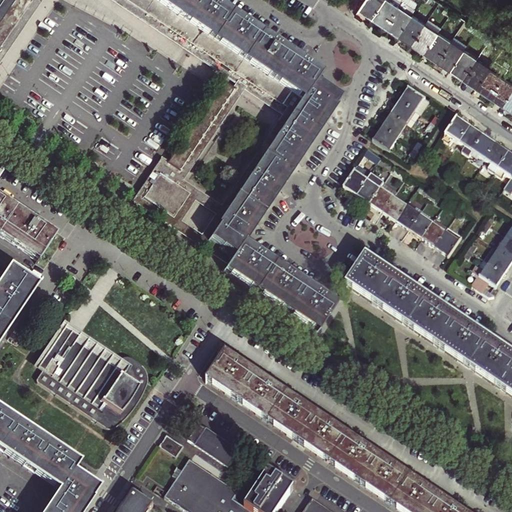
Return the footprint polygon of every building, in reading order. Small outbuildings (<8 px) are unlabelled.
[(167,162),(161,158),(155,166),(130,202),(199,248),(228,267),(235,256),(209,239),(247,182),(245,181),(250,175),(251,176),(313,85),(319,77),(316,75),(313,73),(297,97),(291,93),(282,106),(123,0),(29,0),(0,44),(0,62),(42,0),(108,0),(235,85),(232,89),(234,90),(178,173),(166,165),(167,162)] [(0,0),(0,44),(29,0),(0,0)] [(215,8),(217,5),(214,4),(211,2),(210,4),(203,0),(123,0),(282,106),(291,93),(297,97),(313,73),(307,69),(309,66),(305,64),(303,63),(302,65),(277,49),(279,47),(275,44),(272,42),(271,45),(247,29),(248,26),(245,24),(242,22),(241,25),(215,8)] [(364,0),(359,8),(373,17),(384,0),(364,0)] [(384,0),(373,17),(386,25),(402,1),(399,0),(384,0)] [(386,25),(399,35),(412,16),(416,10),(402,1),(386,25)] [(445,8),(443,12),(448,16),(451,12),(445,8)] [(457,15),(451,12),(448,16),(454,20),(457,15)] [(399,35),(412,43),(424,24),(412,16),(399,35)] [(412,43),(425,51),(437,33),(424,24),(412,43)] [(472,25),(469,29),(475,34),(478,30),(472,25)] [(425,51),(438,61),(453,37),(440,28),(437,33),(425,51)] [(491,38),(478,30),(475,34),(488,42),(491,38)] [(438,61),(451,69),(464,50),(467,46),(453,37),(438,61)] [(491,38),(488,42),(502,52),(504,47),(491,38)] [(451,69),(463,78),(476,58),(464,50),(451,69)] [(463,78),(477,87),(492,63),(479,54),(476,58),(463,78)] [(477,87),(490,95),(502,76),(505,72),(492,63),(477,87)] [(490,95),(503,104),(511,90),(511,82),(502,76),(490,95)] [(221,82),(167,162),(166,165),(178,173),(234,90),(232,89),(221,82)] [(224,273),(316,334),(333,308),(321,300),(323,297),(317,293),(315,296),(308,291),(291,279),(292,277),(285,273),(284,275),(279,271),(264,261),(260,259),(261,256),(256,253),(254,255),(241,246),(256,225),(280,187),(304,152),(326,118),(337,102),(313,85),(251,176),(250,175),(245,181),(247,182),(209,239),(235,256),(228,267),(224,273)] [(408,90),(399,103),(420,117),(428,103),(408,90)] [(511,90),(503,104),(511,110),(511,90)] [(399,103),(391,115),(411,129),(420,117),(399,103)] [(391,115),(382,129),(397,139),(402,142),(411,129),(391,115)] [(439,122),(435,119),(431,125),(435,127),(439,122)] [(458,146),(469,130),(455,120),(444,136),(458,146)] [(435,127),(431,125),(427,131),(431,134),(435,127)] [(382,129),(373,143),(387,152),(397,139),(382,129)] [(471,154),(482,138),(469,130),(458,146),(463,149),(461,154),(468,159),(471,154)] [(483,163),(494,146),(482,138),(471,154),(483,163)] [(418,144),(414,150),(418,153),(422,147),(418,144)] [(494,176),(508,156),(494,146),(483,163),(489,167),(487,172),(494,176)] [(414,150),(410,157),(414,159),(418,153),(414,150)] [(509,180),(511,175),(511,158),(508,156),(494,176),(501,181),(504,177),(509,180)] [(393,169),(380,160),(377,164),(391,173),(393,169)] [(407,178),(393,169),(391,173),(404,182),(407,178)] [(343,186),(357,195),(366,181),(353,172),(343,186)] [(357,195),(370,204),(383,185),(369,176),(366,181),(357,195)] [(370,204),(383,213),(393,198),(396,194),(383,185),(370,204)] [(424,195),(430,199),(433,195),(426,191),(424,195)] [(383,213),(396,222),(406,207),(393,198),(383,213)] [(396,222),(409,230),(419,216),(413,211),(416,206),(409,202),(406,207),(396,222)] [(0,239),(35,264),(52,239),(36,228),(37,226),(34,224),(32,222),(30,224),(0,203),(0,239)] [(456,216),(459,212),(453,208),(450,212),(456,216)] [(456,216),(470,225),(472,221),(459,212),(456,216)] [(409,230),(423,239),(433,225),(419,216),(409,230)] [(490,217),(486,223),(490,226),(494,220),(490,217)] [(423,239),(435,248),(448,229),(436,220),(433,225),(423,239)] [(482,230),(486,233),(490,226),(486,223),(482,230)] [(435,248),(449,257),(462,238),(448,229),(435,248)] [(497,251),(511,261),(511,241),(507,238),(497,251)] [(473,243),(469,250),(473,252),(477,246),(473,243)] [(484,260),(504,274),(511,261),(497,251),(492,248),(484,260)] [(464,256),(469,259),(473,252),(469,250),(464,256)] [(488,282),(495,287),(504,274),(484,260),(475,274),(479,276),(472,286),(481,292),(488,282)] [(511,398),(511,361),(510,360),(507,358),(508,355),(500,350),(498,353),(473,336),(475,333),(470,329),(468,332),(464,330),(448,319),(445,317),(447,314),(439,309),(437,312),(413,295),(414,293),(408,288),(407,291),(403,289),(385,277),(384,276),(385,273),(379,269),(378,271),(364,262),(347,288),(410,331),(440,350),(511,398)] [(0,337),(23,304),(34,286),(9,269),(0,282),(0,337)] [(52,395),(91,421),(93,422),(96,424),(108,432),(114,430),(118,427),(130,415),(142,396),(147,383),(146,376),(143,369),(127,358),(123,359),(121,362),(81,335),(72,329),(65,324),(62,323),(42,353),(52,360),(43,372),(36,384),(52,395)] [(43,372),(52,360),(42,353),(34,365),(43,372)] [(207,382),(401,511),(458,511),(452,508),(451,509),(426,493),(427,491),(423,488),(421,487),(420,488),(396,472),(397,471),(390,466),(389,468),(365,452),(366,450),(359,446),(358,447),(335,431),(336,430),(328,425),(327,426),(303,410),(304,409),(300,406),(298,405),(297,406),(272,389),(273,388),(268,384),(266,386),(242,369),(243,367),(237,363),(236,365),(224,357),(207,382)] [(2,417),(4,415),(0,412),(0,451),(12,460),(42,480),(59,491),(71,472),(76,466),(63,457),(65,455),(58,451),(56,453),(33,437),(34,435),(27,431),(26,433),(2,417)] [(189,441),(229,468),(239,453),(199,426),(189,441)] [(158,447),(164,451),(177,460),(184,448),(166,436),(158,447)] [(278,511),(294,490),(271,475),(247,511),(233,502),(238,494),(190,462),(183,473),(178,470),(173,478),(178,481),(166,499),(184,511),(278,511)] [(81,511),(89,501),(97,490),(71,472),(59,491),(44,511),(81,511)] [(150,511),(154,508),(134,495),(122,511),(150,511)] [(305,511),(327,511),(312,502),(305,511)]
